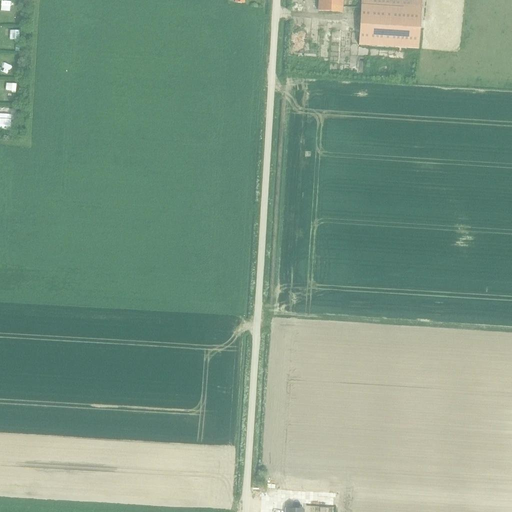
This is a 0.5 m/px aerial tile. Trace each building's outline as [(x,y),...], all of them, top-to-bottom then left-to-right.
[(0,0),(1,8),(11,8),(11,0),(0,0)] [(318,0),(317,11),(342,12),(342,0),(318,0)] [(421,9),(360,5),(358,45),(418,49),(421,9)] [(5,25),(5,42),(17,42),(16,25),(5,25)] [(3,105),(2,116),(13,116),(14,105),(3,105)]
